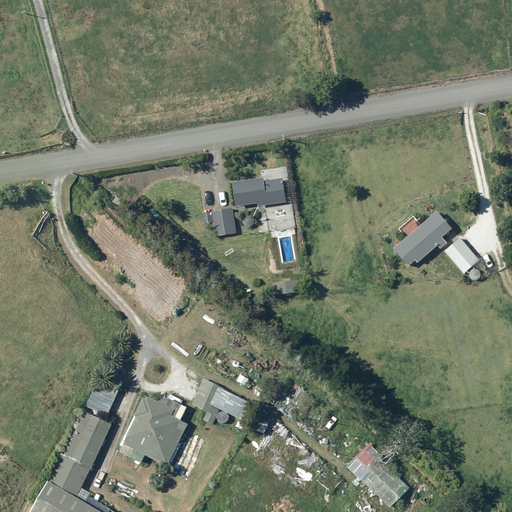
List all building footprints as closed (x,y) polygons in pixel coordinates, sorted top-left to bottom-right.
[(264,177),(234,181),(237,204),(259,201),(259,204),(287,200),(284,176),(265,179),(264,177)] [(213,210),(206,211),(207,217),(213,216),(216,235),(237,232),(233,207),(213,210)] [(438,209),(395,247),(410,265),(418,258),(420,261),(439,244),(442,247),(448,242),(443,236),(454,227),(438,209)] [(268,213),(257,215),(258,231),(269,230),(268,213)] [(445,250),(465,273),(481,259),(461,236),(445,250)] [(243,274),(245,283),(252,281),(249,272),(243,274)] [(298,281),(274,284),(275,297),(300,294),(298,281)] [(187,335),(195,321),(180,312),(172,326),(187,335)] [(196,346),(191,353),(217,369),(228,350),(197,332),(190,343),(196,346)] [(242,374),(237,382),(246,388),(252,380),(242,374)] [(193,403),(209,410),(205,419),(214,423),(222,405),(235,410),(242,395),(205,378),(193,403)] [(290,379),(274,401),(301,422),(318,401),(290,379)] [(118,398),(98,387),(87,409),(107,419),(118,398)] [(173,414),(175,409),(148,395),(147,397),(144,396),(135,414),(138,415),(124,442),(168,465),(186,429),(179,426),(183,419),(173,414)] [(61,452),(47,480),(49,481),(30,511),(106,511),(78,496),(111,423),(84,410),(64,453),(61,452)] [(262,418),(256,430),(264,434),(270,422),(262,418)] [(363,480),(391,507),(410,487),(382,460),(363,480)] [(344,480),(330,467),(318,480),(332,493),(344,480)]
